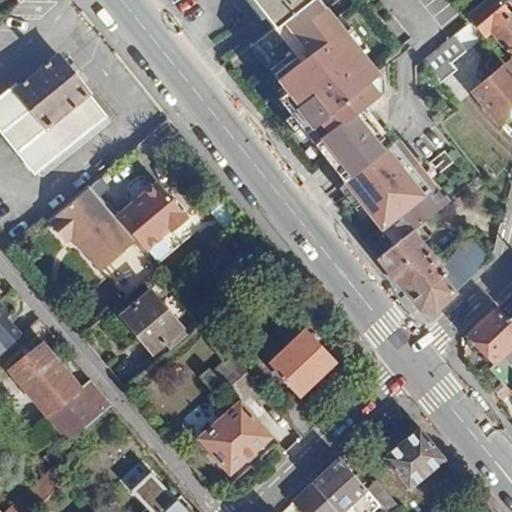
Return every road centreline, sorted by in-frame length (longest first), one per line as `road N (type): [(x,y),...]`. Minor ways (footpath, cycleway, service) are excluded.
road 1 (primary): [(116,0),(410,365)]
road 2 (residential): [(217,511),(0,256)]
road 3 (residential): [(254,511),(410,365)]
road 4 (primary): [(410,365),(511,484)]
road 5 (residential): [(511,262),(410,365)]
